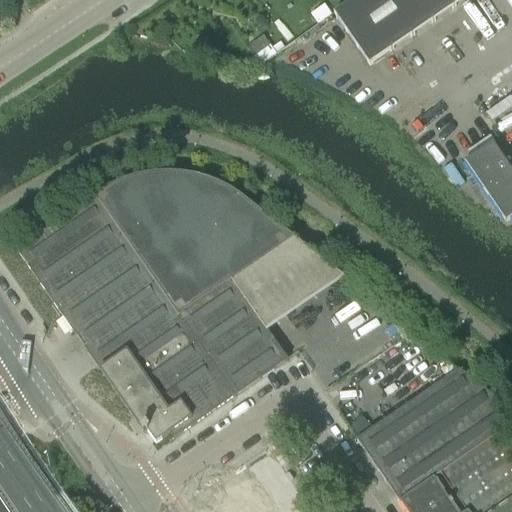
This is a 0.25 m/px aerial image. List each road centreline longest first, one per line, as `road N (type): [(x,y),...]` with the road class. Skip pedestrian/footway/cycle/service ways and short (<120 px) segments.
road 1 (unclassified): [(364,511),(285,405),(133,500)]
road 2 (tertiary): [(133,500),(36,364)]
road 3 (tertiary): [(24,383),(115,511)]
road 4 (tertiary): [(0,68),(106,0)]
